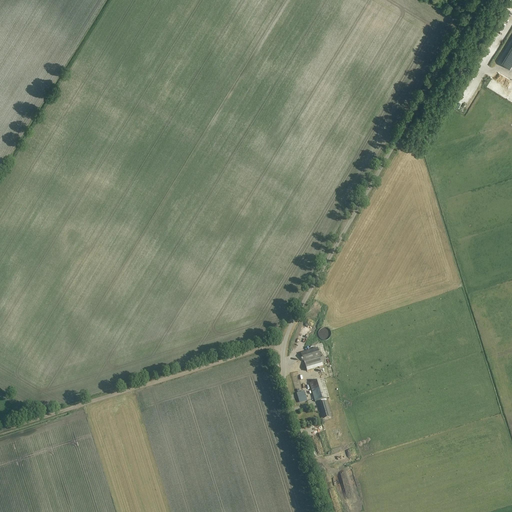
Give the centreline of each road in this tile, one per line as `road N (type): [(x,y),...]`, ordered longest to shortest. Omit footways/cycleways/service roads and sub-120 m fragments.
road 1 (unclassified): [(323,511),(283,381),(282,348),(477,0)]
road 2 (track): [(0,431),(282,348)]
